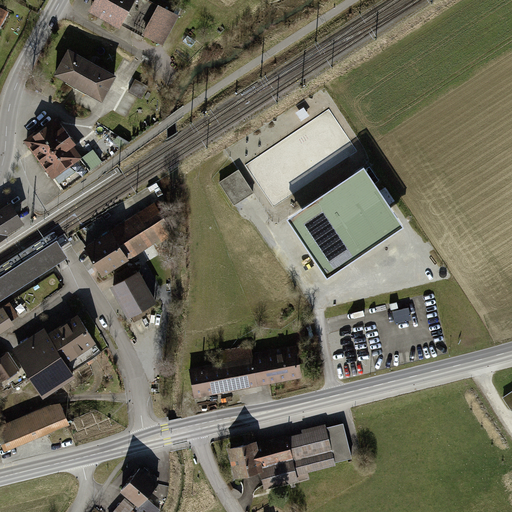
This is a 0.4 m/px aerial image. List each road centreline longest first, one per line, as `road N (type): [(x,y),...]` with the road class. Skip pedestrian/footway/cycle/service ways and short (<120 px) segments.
road 1 (primary): [(193,430),(511,350)]
road 2 (residential): [(146,441),(129,356),(67,251)]
road 3 (secondary): [(3,163),(11,98),(61,0)]
